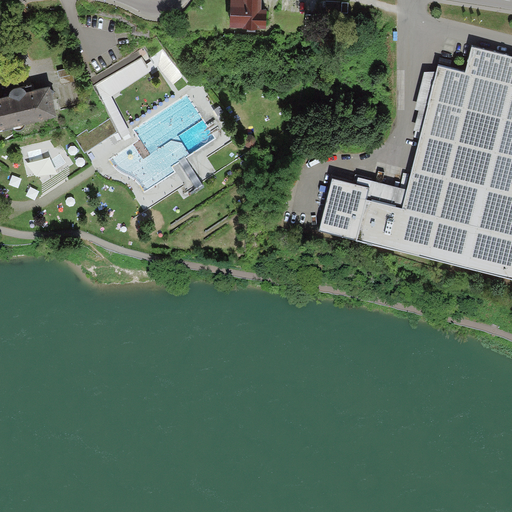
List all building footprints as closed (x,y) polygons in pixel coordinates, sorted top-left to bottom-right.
[(259,0),(232,0),(232,22),(245,23),(245,25),(257,26),(257,23),(264,24),(265,9),(260,9),(259,0)] [(340,2),(326,1),(325,16),(339,17),(340,2)] [(511,276),(511,50),(472,41),(466,66),(439,59),(436,69),(425,66),(416,106),(420,107),(414,127),(421,129),(407,186),(371,177),(370,182),(333,172),(319,228),(511,276)] [(150,58),(146,61),(140,68),(141,71),(156,61),(172,77),(178,71),(160,45),(147,54),(150,58)] [(108,91),(141,71),(140,68),(146,61),(140,52),(91,81),(109,114),(117,126),(121,133),(128,129),(108,91)] [(73,67),(57,70),(60,85),(76,82),(73,67)] [(0,125),(9,123),(12,128),(15,129),(17,129),(20,129),(23,127),(25,125),(26,120),(55,112),(48,88),(34,92),(31,84),(27,85),(14,89),(10,95),(0,97),(0,125)] [(87,129),(85,127),(74,134),(84,148),(117,126),(109,114),(87,129)] [(241,137),(245,142),(252,142),(255,136),(251,130),(244,131),(241,137)]
